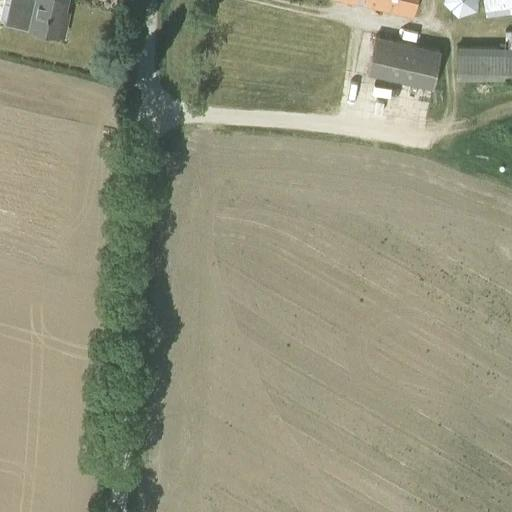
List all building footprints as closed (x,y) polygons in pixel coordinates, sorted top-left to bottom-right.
[(12,0),(8,21),(63,34),(69,10),(65,9),(66,0),(12,0)] [(349,0),(412,14),(415,0),(349,0)] [(477,0),(442,0),(445,5),(451,9),(458,12),(465,11),(469,9),(472,7),(475,4),(478,0),(477,0)] [(511,0),(483,0),(486,14),(511,9),(511,0)] [(511,29),(504,30),(504,46),(456,45),(455,77),(511,78),(511,29)] [(375,35),(368,72),(433,86),(440,50),(375,35)]
